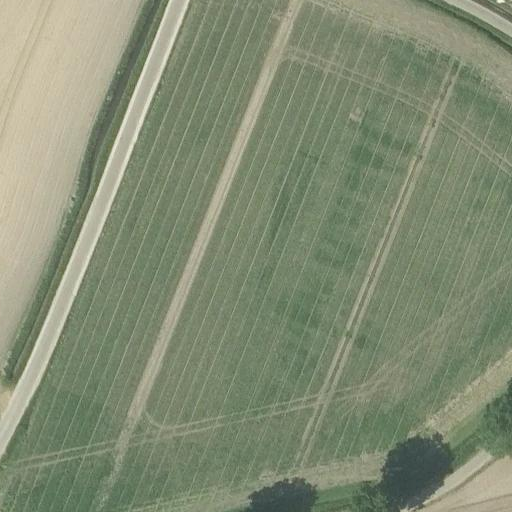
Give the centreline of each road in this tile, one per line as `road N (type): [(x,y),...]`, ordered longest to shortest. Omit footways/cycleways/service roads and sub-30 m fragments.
road 1 (unclassified): [(0,435),(73,290),(178,0)]
road 2 (unclassified): [(383,511),(511,424)]
